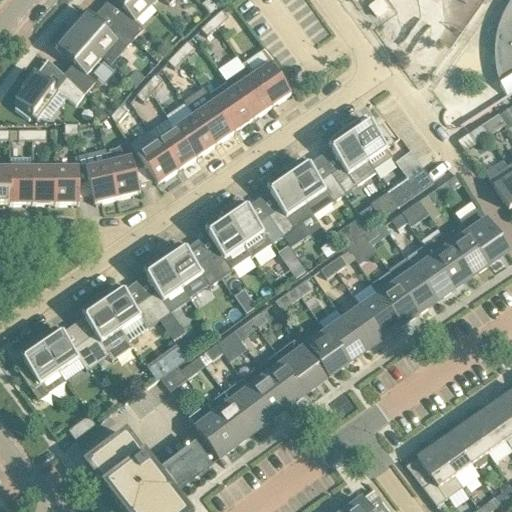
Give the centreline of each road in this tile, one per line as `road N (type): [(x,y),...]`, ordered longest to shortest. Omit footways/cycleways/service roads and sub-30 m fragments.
road 1 (residential): [(159,219),(378,67)]
road 2 (residential): [(0,329),(159,219)]
road 3 (residential): [(358,439),(511,329)]
road 4 (residential): [(159,219),(0,229)]
road 5 (residential): [(465,171),(378,67)]
road 6 (residential): [(257,511),(358,439)]
